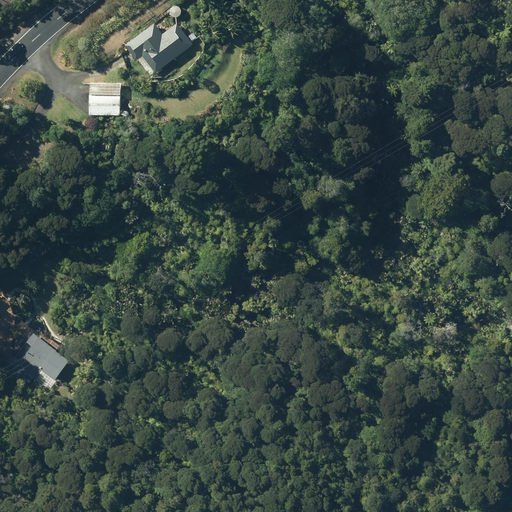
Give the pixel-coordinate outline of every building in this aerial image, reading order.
[(157,72),(195,44),(179,23),(164,34),(156,23),(127,44),(138,60),(144,55),(157,72)] [(122,83),(91,82),(91,114),(121,115),(122,83)] [(135,117),(145,117),(144,103),(134,104),(135,117)] [(22,331),(27,323),(22,320),(16,328),(22,331)] [(72,360),(34,333),(28,342),(33,346),(12,375),(27,387),(34,378),(42,384),(49,374),(57,380),(72,360)]
